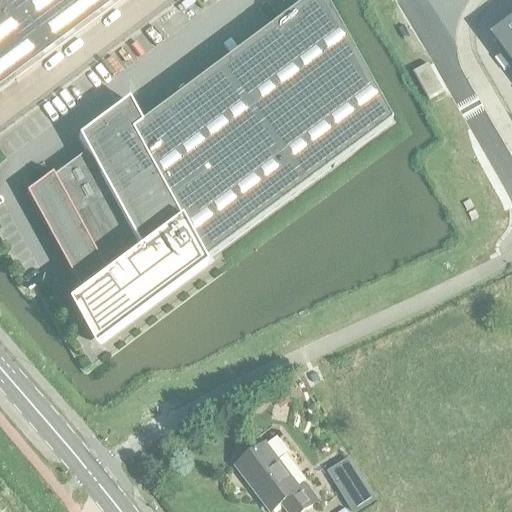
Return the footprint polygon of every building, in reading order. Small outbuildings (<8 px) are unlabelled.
[(0,0),(0,92),(123,0),(0,0)] [(29,196),(76,283),(105,335),(391,122),(324,0),(307,0),(271,27),(275,35),(172,112),(168,104),(140,124),(128,101),(78,138),(86,153),(29,196)] [(511,21),(491,38),(511,65),(511,21)] [(443,92),(429,65),(413,74),(428,101),(443,92)] [(277,439),(267,447),(238,469),(270,511),(275,511),(283,506),(288,511),(306,511),(319,503),(307,487),(300,492),(277,461),(287,453),(277,439)]
